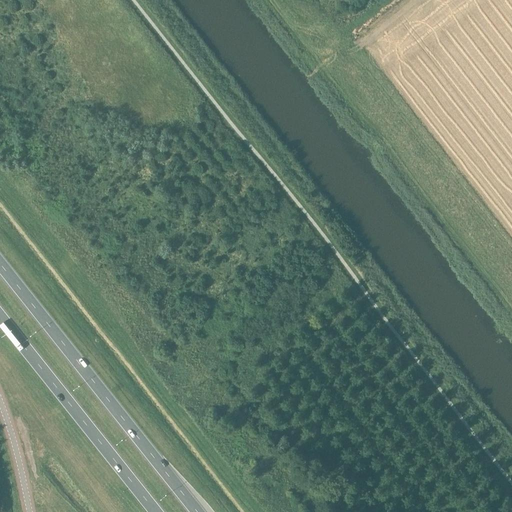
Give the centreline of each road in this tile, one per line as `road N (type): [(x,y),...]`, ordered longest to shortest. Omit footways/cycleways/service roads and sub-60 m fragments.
road 1 (trunk): [(196,511),(0,265)]
road 2 (trunk): [(0,315),(156,511)]
road 3 (track): [(273,0),(348,101)]
